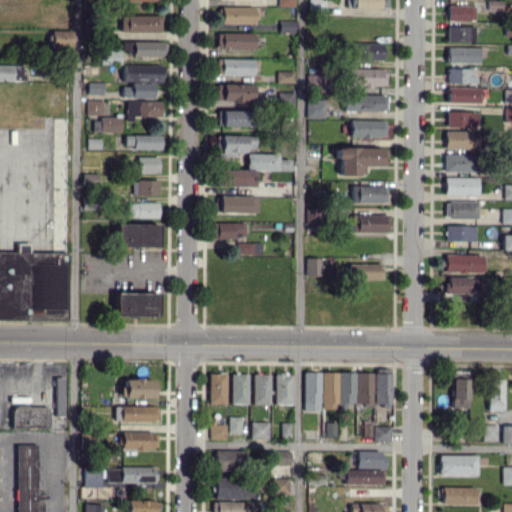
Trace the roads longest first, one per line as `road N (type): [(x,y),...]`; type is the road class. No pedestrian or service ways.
road 1 (residential): [(189,0),(184,511)]
road 2 (residential): [(418,0),(414,511)]
road 3 (secondary): [(511,345),(73,341)]
